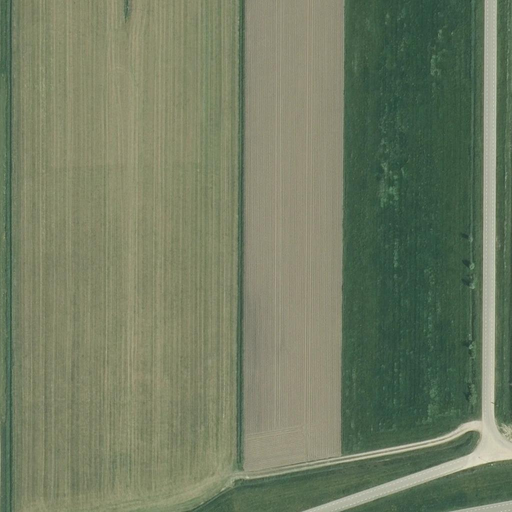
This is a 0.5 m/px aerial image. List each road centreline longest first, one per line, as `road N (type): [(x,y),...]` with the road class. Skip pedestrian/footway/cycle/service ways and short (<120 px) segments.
road 1 (tertiary): [(491,0),(488,431),(495,447)]
road 2 (unclassified): [(495,447),(319,511)]
